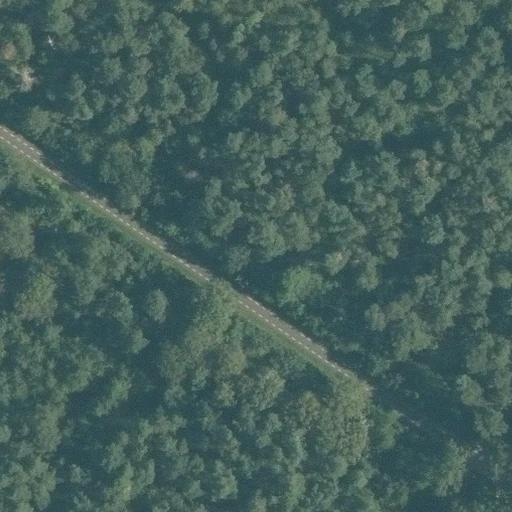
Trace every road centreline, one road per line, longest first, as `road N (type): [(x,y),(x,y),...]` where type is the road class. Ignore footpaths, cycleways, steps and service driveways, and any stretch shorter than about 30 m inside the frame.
road 1 (unclassified): [(511,486),(0,131)]
road 2 (unknown): [(511,401),(413,511)]
